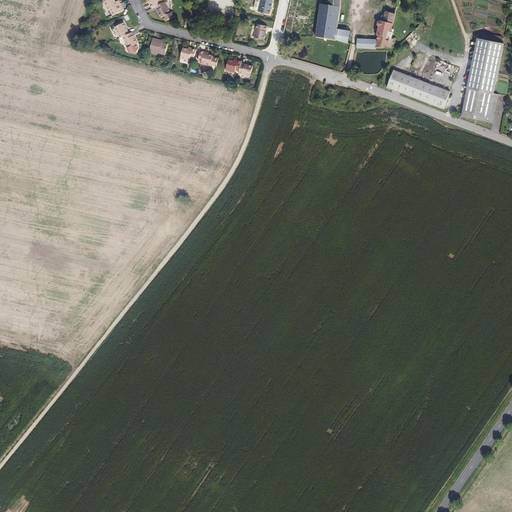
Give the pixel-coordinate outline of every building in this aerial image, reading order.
[(102,0),(105,8),(106,7),(109,15),(121,11),(118,3),(117,4),(115,0),(102,0)] [(165,2),(161,5),(166,15),(167,14),(170,20),(178,15),(176,10),(174,10),(169,0),(165,2)] [(254,0),(254,5),(255,9),(258,9),(258,10),(270,12),(272,0),(254,0)] [(341,8),(321,5),(316,38),(349,43),(351,31),(338,30),(341,8)] [(390,50),(395,47),(396,41),(387,40),(389,32),(389,30),(393,12),(385,11),(382,21),(375,20),(373,29),(374,29),(374,35),(375,35),(374,39),(366,38),(365,47),(390,50)] [(114,28),(120,40),(123,38),(128,49),(127,50),(129,54),(136,56),(138,50),(136,45),(137,45),(132,34),(128,36),(122,24),(114,28)] [(268,27),(259,25),(256,38),(265,40),(268,27)] [(502,39),(483,35),(482,42),(495,44),(501,45),(502,39)] [(160,39),(151,37),(148,52),(156,54),(156,52),(165,54),(167,44),(159,42),(160,39)] [(357,46),(365,47),(366,38),(358,37),(357,46)] [(492,92),(492,91),(501,45),(495,44),(482,42),(473,88),(492,92)] [(193,60),(195,51),(188,49),(188,51),(181,49),(179,58),(188,60),(189,59),(193,60)] [(216,67),(218,60),(211,58),(212,57),(207,56),(203,55),(203,53),(200,52),(197,60),(201,61),(200,63),(209,66),(209,65),(216,67)] [(240,71),(240,73),(251,75),(253,67),(242,64),(243,62),(239,61),(239,63),(230,61),(228,70),(237,72),(238,70),(240,71)] [(394,70),(388,87),(444,109),(451,92),(394,70)] [(488,113),(492,92),(473,88),(469,110),(488,113)] [(492,92),(488,113),(469,110),(468,116),(487,119),(486,120),(497,122),(502,94),(492,91),(492,92)] [(350,95),(344,93),(341,103),(347,105),(350,95)]
